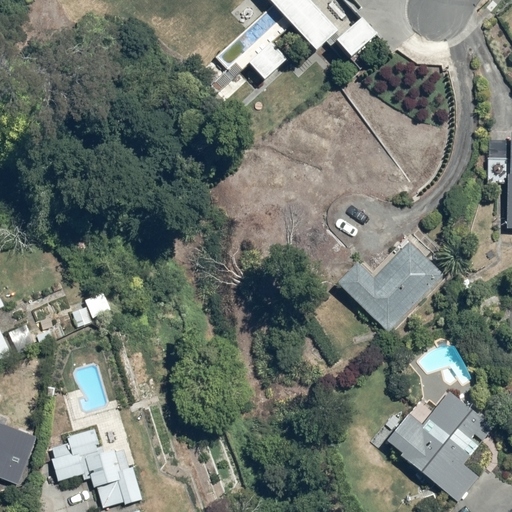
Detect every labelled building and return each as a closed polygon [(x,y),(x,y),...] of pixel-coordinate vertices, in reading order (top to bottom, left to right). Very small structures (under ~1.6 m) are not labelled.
[(311,0),(271,0),(275,5),(218,57),(237,79),(254,64),(267,78),(288,58),(275,45),(294,27),(319,55),(342,33),(311,0)] [(382,36),(364,18),(339,43),(356,61),(382,36)] [(490,139),(490,185),(510,185),(510,229),(511,228),(511,126),(496,127),(496,139),(490,139)] [(360,261),(340,283),(393,332),(447,274),(409,239),(376,275),(360,261)] [(0,363),(14,358),(0,321),(0,311),(7,308),(0,288),(0,363)] [(486,419),(449,392),(425,375),(416,387),(440,405),(426,424),(410,413),(390,441),(404,451),(400,456),(447,490),(459,473),(469,481),(476,471),(467,465),(487,436),(478,430),(486,419)] [(0,476),(2,477),(20,432),(0,423),(0,476)] [(69,443),(52,447),(60,482),(86,476),(87,481),(93,479),(95,487),(100,486),(105,507),(126,503),(127,505),(145,501),(133,447),(107,453),(101,425),(67,433),(69,443)]
